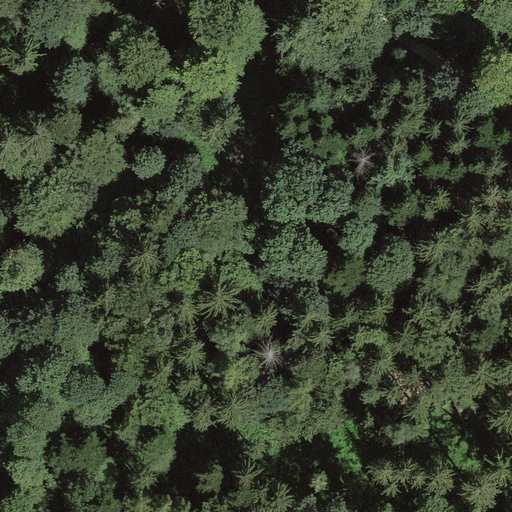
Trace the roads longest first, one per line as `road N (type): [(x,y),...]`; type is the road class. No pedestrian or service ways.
road 1 (track): [(0,363),(342,302),(511,306)]
road 2 (track): [(354,0),(511,104)]
